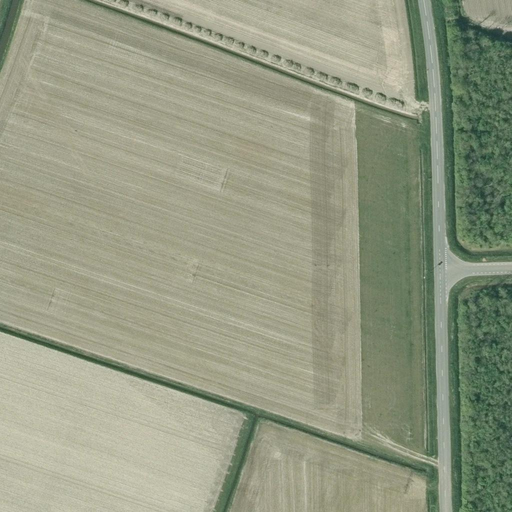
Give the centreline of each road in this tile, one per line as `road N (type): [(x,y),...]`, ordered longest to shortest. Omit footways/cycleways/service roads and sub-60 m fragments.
road 1 (secondary): [(439,270),(436,120),(422,0)]
road 2 (secondary): [(444,511),(439,270)]
